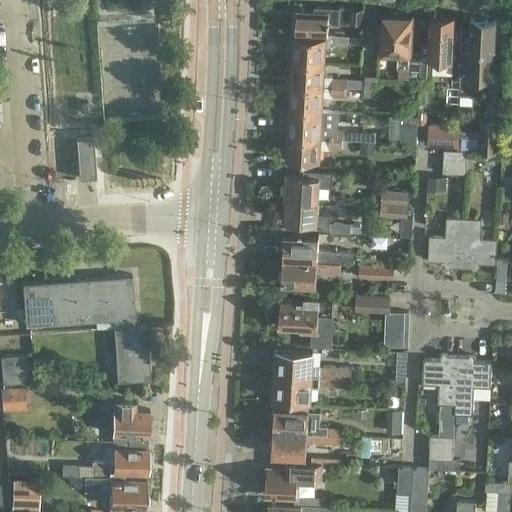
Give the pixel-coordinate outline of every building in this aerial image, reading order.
[(293,19),(293,29),(295,29),(295,32),(327,33),(328,22),(338,22),(339,6),(313,5),(313,9),(296,8),(296,19),(293,19)] [(363,19),(363,7),(348,7),(347,19),(363,19)] [(419,75),(420,48),(409,47),(411,15),(381,13),(379,49),(396,50),(396,63),(408,64),(408,75),(419,75)] [(451,60),(453,17),(429,16),(427,48),(420,48),(419,75),(431,76),(431,73),(449,74),(450,60),(451,60)] [(492,78),(495,19),(469,17),(468,35),(460,35),(459,65),(467,65),(467,77),(492,78)] [(292,35),(290,63),(323,65),(324,50),(333,44),(347,45),(348,37),(334,36),(325,36),(325,37),(292,35)] [(290,63),(289,85),(344,87),(345,77),(331,77),(331,76),(323,75),(323,65),(290,63)] [(376,78),(375,77),(365,77),(364,95),(375,95),(376,78)] [(289,85),(288,108),(308,109),(321,110),(322,95),(331,96),(331,95),(344,96),(344,87),(289,85)] [(288,108),(286,135),(342,138),(342,129),(329,129),(329,127),(320,127),(321,110),(308,109),(288,108)] [(400,120),(399,141),(415,142),(416,120),(400,120)] [(497,150),(498,122),(480,121),(479,149),(497,150)] [(428,145),(456,146),(456,125),(428,123),(428,145)] [(341,147),(342,138),(286,135),(285,160),(318,162),(319,147),(328,148),(328,146),(341,147)] [(95,175),(92,136),(75,137),(75,138),(76,138),(78,175),(78,177),(95,175)] [(373,140),(358,140),(357,150),(373,151),(373,140)] [(442,160),(466,161),(467,149),(443,148),(442,160)] [(465,173),(466,161),(442,160),(441,171),(465,173)] [(282,196),(318,198),(319,185),(332,185),(333,171),(318,170),(318,175),(287,173),(286,184),(283,184),(282,196)] [(426,173),(426,187),(443,188),(444,174),(426,173)] [(380,202),(405,204),(406,191),(381,190),(380,202)] [(317,212),(318,198),(282,196),(282,208),(285,209),(284,220),(315,221),(315,227),(329,228),(330,221),(330,213),(317,212)] [(404,216),(405,204),(380,202),(379,215),(404,216)] [(461,265),(463,216),(446,215),(445,234),(428,233),(427,259),(443,260),(443,264),(461,265)] [(463,216),(461,265),(479,266),(479,261),(495,262),(497,237),(480,236),(481,216),(463,216)] [(349,232),(349,222),(330,221),(329,228),(329,231),(349,232)] [(353,262),(353,250),(317,248),(318,235),(284,233),(283,235),(280,238),(279,244),(283,248),(282,258),(339,261),(353,262)] [(339,269),(339,261),(282,258),(282,267),(278,270),(278,276),(281,279),(281,282),(316,284),(316,268),(339,269)] [(392,276),(392,263),(360,262),(359,275),(392,276)] [(113,326),(145,323),(135,324),(131,273),(21,281),(25,323),(112,317),(113,326)] [(388,294),(356,292),(355,308),(387,310),(388,294)] [(332,305),(332,297),(304,295),(304,299),(280,297),(279,308),(278,308),(275,310),(275,318),(277,320),(278,320),(278,325),(301,326),(300,330),(317,331),(318,311),(328,312),(328,305),(332,305)] [(145,323),(113,326),(112,326),(116,380),(149,377),(145,323)] [(352,375),(352,367),(311,364),(312,349),(276,347),(276,349),(273,348),(272,371),(352,375)] [(437,402),(454,403),(455,403),(457,353),(439,352),(439,357),(422,356),(421,382),(438,383),(437,402)] [(490,385),(491,360),(474,359),(475,354),(457,353),(455,403),(454,403),(453,412),(472,413),(473,385),(490,385)] [(18,355),(0,355),(0,356),(1,383),(19,382),(18,355)] [(317,382),(351,384),(352,375),(272,371),(271,394),(273,394),(273,397),(308,399),(309,384),(317,384),(317,382)] [(0,387),(0,394),(0,407),(24,407),(24,387),(0,387)] [(133,407),(133,399),(113,399),(113,407),(112,407),(111,439),(127,440),(127,433),(148,434),(148,431),(150,429),(150,422),(148,420),(148,408),(133,407)] [(270,410),(269,417),(273,420),(272,428),(312,431),(326,432),(327,424),(319,423),(320,407),(308,407),(308,405),(274,403),(273,407),(270,410)] [(306,439),(312,440),(312,431),(272,428),(271,439),(268,442),(267,447),(271,452),(271,454),(305,456),(306,439)] [(328,440),(328,432),(312,431),(312,440),(328,440)] [(452,447),(453,435),(429,434),(428,446),(452,447)] [(110,474),(123,475),(123,471),(147,471),(147,460),(149,458),(149,453),(147,450),(147,447),(113,446),(113,460),(91,460),(91,474),(110,474)] [(427,467),(428,467),(458,468),(458,458),(452,458),(452,447),(428,446),(427,467)] [(293,503),(323,504),(324,495),(296,493),(297,480),(323,481),(324,461),(284,459),(284,468),(266,467),(265,493),(294,495),(293,503)] [(61,474),(77,474),(77,464),(61,464),(61,474)] [(411,492),(412,466),(398,465),(396,491),(411,492)] [(426,510),(428,467),(427,467),(412,466),(411,492),(410,509),(426,510)] [(9,508),(37,509),(38,474),(10,473),(9,508)] [(85,474),(84,488),(91,489),(91,493),(103,493),(103,489),(109,489),(109,504),(144,505),(145,501),(148,501),(148,491),(145,491),(145,479),(109,478),(110,474),(91,474),(85,474)] [(497,489),(498,480),(485,479),(484,489),(497,489)] [(498,480),(497,489),(510,490),(511,481),(498,480)] [(473,511),(475,500),(457,499),(455,511),(473,511)] [(293,503),(267,501),(266,511),(331,511),(332,505),(323,504),(293,503)]
